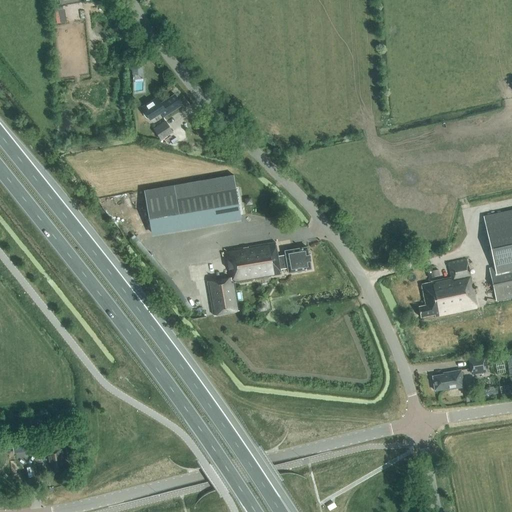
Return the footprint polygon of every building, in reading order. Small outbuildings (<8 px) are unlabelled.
[(143,59),(131,60),(132,68),(143,67),(143,59)] [(181,106),(174,95),(156,107),(152,101),(141,108),(150,121),(160,114),(163,118),(181,106)] [(172,133),(165,122),(153,130),(161,141),(172,133)] [(114,182),(118,210),(146,205),(151,234),(241,218),(233,175),(173,186),(171,172),(114,182)] [(511,297),(511,211),(484,218),(495,268),(489,269),(496,301),(511,297)] [(226,250),(230,277),(207,280),(212,314),(238,310),(233,281),(280,274),(280,268),(287,267),(288,273),(311,270),(307,248),(285,251),(286,255),(278,256),(276,242),(226,250)] [(477,307),(466,258),(448,262),(452,278),(434,282),(435,283),(432,284),(431,282),(422,284),(426,304),(418,306),(420,317),(434,314),(435,316),(477,307)] [(257,309),(259,312),(263,311),(265,308),(264,305),(262,303),(258,303),(256,306),(257,309)] [(472,373),(487,370),(485,355),(469,358),(472,373)] [(433,376),(436,390),(446,388),(446,389),(464,386),(461,369),(443,373),(443,374),(433,376)] [(12,439),(14,449),(31,447),(30,437),(12,439)] [(65,464),(63,450),(47,452),(50,468),(53,468),(54,472),(63,471),(62,465),(65,464)]
